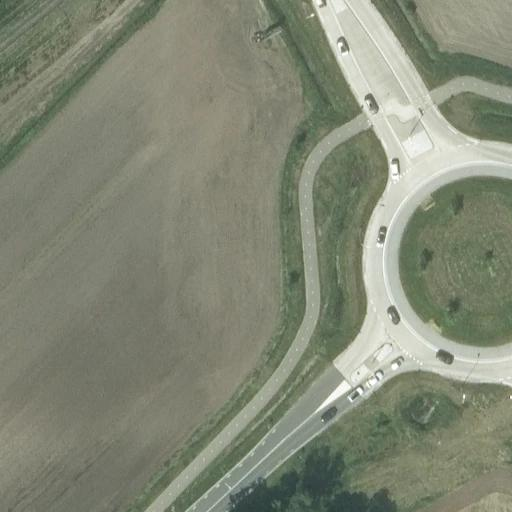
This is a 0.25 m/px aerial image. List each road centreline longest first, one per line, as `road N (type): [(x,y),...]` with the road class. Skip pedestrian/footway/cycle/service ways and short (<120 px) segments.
road 1 (primary): [(323,0),(409,178)]
road 2 (primary): [(448,156),(352,0)]
road 3 (primary): [(409,178),(374,234),(373,279),(389,320)]
road 4 (secondary): [(389,320),(292,435)]
road 5 (secondary): [(292,435),(345,405),(410,344)]
